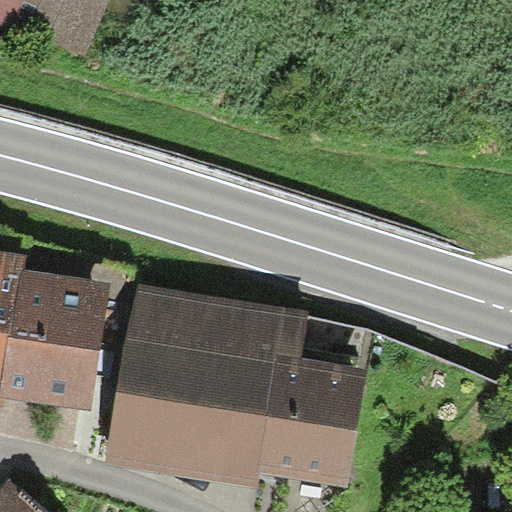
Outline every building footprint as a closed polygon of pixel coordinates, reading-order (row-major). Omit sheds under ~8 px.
[(0,0),(0,36),(11,42),(26,0),(0,0)] [(26,260),(0,256),(0,409),(1,410),(4,399),(24,275),(26,260)] [(113,289),(24,275),(4,399),(94,413),(113,289)] [(134,319),(111,470),(269,494),(273,472),(355,485),(374,355),(134,319)] [(50,511),(11,479),(0,492),(0,511),(50,511)]
